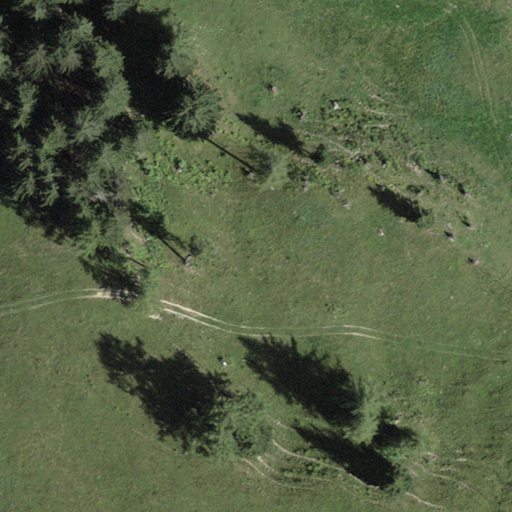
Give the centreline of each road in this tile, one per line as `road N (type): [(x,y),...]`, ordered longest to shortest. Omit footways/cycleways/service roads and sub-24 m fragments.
road 1 (track): [(511,362),(414,341),(254,327),(193,307),(112,298),(0,310)]
road 2 (track): [(390,0),(460,11),(478,39),(511,171)]
